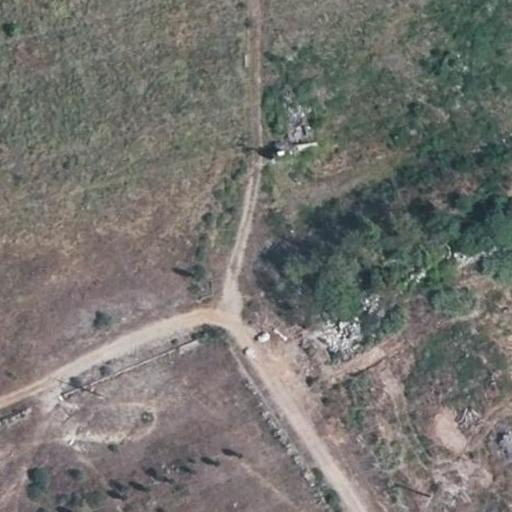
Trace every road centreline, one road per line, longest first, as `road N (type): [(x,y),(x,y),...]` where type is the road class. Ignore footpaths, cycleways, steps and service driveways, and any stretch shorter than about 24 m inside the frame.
road 1 (track): [(358,511),(243,328),(229,318),(191,318),(0,400)]
road 2 (track): [(229,318),(232,266),(254,189),(253,0)]
